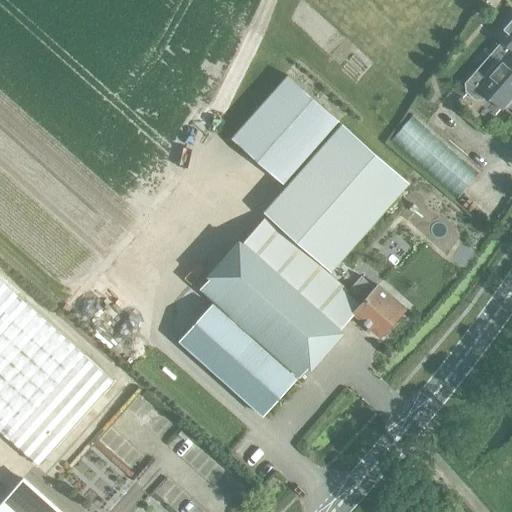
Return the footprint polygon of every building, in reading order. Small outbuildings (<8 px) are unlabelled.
[(476,75),(468,84),(469,92),(478,101),(486,100),(490,96),(504,108),(511,98),(511,19),(495,38),(503,45),(498,50),(499,58),(503,62),(489,78),(485,74),(476,75)] [(289,76),(233,139),(283,184),(340,121),(289,76)] [(414,114),(394,136),(458,195),(478,174),(414,114)] [(343,123),(264,211),(330,271),(409,183),(343,123)] [(382,338),(406,311),(379,287),(375,291),(360,277),(348,291),(266,217),(202,288),(300,377),(356,315),(382,338)] [(0,431),(40,467),(115,382),(0,281),(0,431)] [(264,416),(298,378),(213,302),(179,340),(264,416)] [(60,511),(24,480),(0,507),(0,511),(60,511)]
